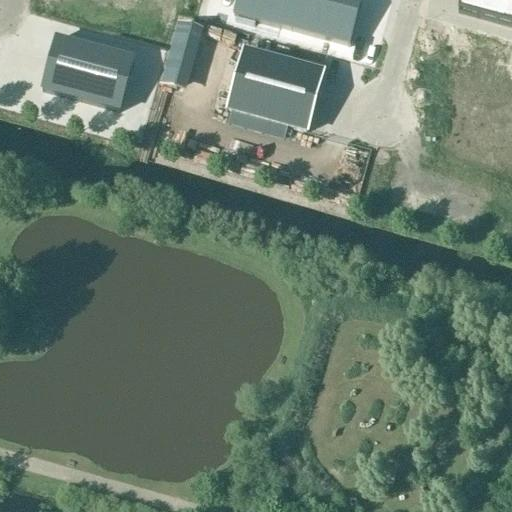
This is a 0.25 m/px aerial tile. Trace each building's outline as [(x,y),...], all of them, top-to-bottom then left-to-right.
[(237,0),(233,18),(350,49),(362,0),(237,0)] [(511,0),(461,0),(458,13),(511,27),(511,0)] [(40,96),(120,117),(134,62),(54,41),(40,96)] [(322,76),(244,55),(228,114),(306,135),(322,76)] [(511,58),(508,57),(479,158),(511,167),(511,58)] [(415,185),(412,199),(439,207),(436,217),(472,227),(479,202),(459,197),(455,196),(415,185)]
